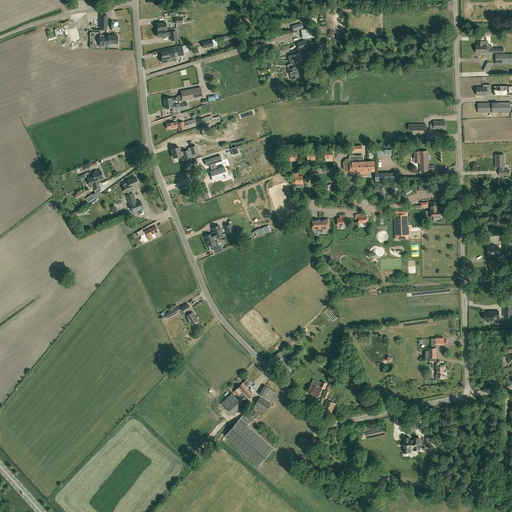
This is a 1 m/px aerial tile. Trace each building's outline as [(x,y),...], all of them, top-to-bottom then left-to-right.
[(311,26),(317,25),(315,15),(309,17),(311,26)] [(89,26),(91,26),(90,19),(74,24),(77,35),(90,31),(89,26)] [(63,23),(52,27),(58,41),(63,38),(65,43),(78,38),(75,32),(67,35),(63,23)] [(166,33),(165,30),(166,29),(165,23),(157,23),(158,30),(157,30),(158,37),(171,36),(171,40),(177,40),(176,31),(170,32),(166,33)] [(108,43),(108,40),(106,40),(106,38),(105,38),(105,36),(100,36),(100,46),(107,46),(108,43)] [(117,44),(118,36),(108,36),(105,36),(105,38),(106,38),(106,40),(108,40),(108,43),(117,44)] [(203,48),(213,46),(212,39),(202,42),(203,48)] [(299,50),(308,47),(306,40),(297,43),(299,50)] [(476,45),(476,53),(487,52),(492,52),(504,52),(504,48),(497,48),(492,48),(492,45),(483,45),(483,41),(478,41),(478,45),(476,45)] [(162,63),(170,61),(169,59),(175,58),(175,57),(183,55),(182,47),(176,49),(161,53),(162,56),(161,56),(162,63)] [(301,60),(299,53),(293,55),(288,56),(290,64),(295,62),(301,60)] [(496,64),(511,63),(511,53),(496,54),(496,64)] [(291,79),(299,77),(295,67),(288,69),(291,79)] [(477,87),(477,95),(491,95),(491,83),(483,83),(483,87),(477,87)] [(511,86),(509,86),(494,86),(494,95),(511,94),(511,86)] [(183,101),(202,97),(200,87),(181,91),(181,93),(183,101)] [(181,93),(175,98),(164,99),(165,108),(166,108),(166,109),(170,109),(170,108),(172,107),(173,110),(176,110),(187,109),(187,102),(183,102),(183,101),(181,93)] [(511,112),(510,102),(498,102),(498,103),(478,103),(478,112),(498,112),(511,112)] [(212,120),(211,115),(203,118),(199,119),(199,118),(196,118),(183,123),(183,122),(179,123),(179,121),(167,124),(168,129),(171,128),(171,129),(179,127),(179,130),(185,129),(198,125),(212,120)] [(445,130),(445,121),(434,121),(434,123),(430,123),(430,129),(434,129),(434,130),(445,130)] [(192,155),(193,155),(198,153),(196,146),(190,147),(192,155)] [(180,152),(179,147),(171,149),(174,158),(184,155),(185,159),(190,158),(188,150),(180,152)] [(325,159),(333,158),(333,150),(325,151),(325,159)] [(428,166),(427,151),(420,151),(415,152),(415,157),(417,157),(417,161),(420,161),(420,171),(428,171),(428,170),(434,170),(434,166),(428,166)] [(290,162),(296,161),(298,161),(298,152),(293,152),(289,152),(290,162)] [(307,160),(316,160),(315,152),(307,152),(307,160)] [(504,167),(504,154),(496,155),(496,167),(500,167),(500,170),(499,170),(499,174),(509,174),(509,170),(504,170),(504,167)] [(220,155),(204,160),(206,166),(209,165),(211,170),(209,171),(212,181),(220,178),(220,177),(226,175),(224,166),(216,169),(214,163),(221,161),(220,155)] [(363,161),(363,155),(350,156),(350,158),(349,158),(349,162),(344,162),(344,169),(350,168),(351,171),(361,171),(367,171),(368,172),(375,172),(375,161),(363,161)] [(98,172),(97,170),(95,171),(95,173),(93,174),(94,176),(92,177),(93,179),(95,179),(95,181),(98,180),(104,178),(101,171),(98,172)] [(375,173),(375,175),(375,179),(376,182),(400,181),(400,180),(399,172),(375,173)] [(301,176),(301,175),(295,175),(295,185),(303,184),(303,175),(301,176)] [(93,179),(92,177),(87,179),(90,186),(93,185),(94,189),(100,187),(98,180),(95,181),(95,179),(93,179)] [(132,187),(138,184),(138,183),(138,181),(137,181),(136,178),(128,181),(123,183),(124,185),(123,185),(126,192),(133,189),(132,187)] [(207,188),(209,194),(218,191),(217,185),(207,188)] [(137,202),(133,193),(126,195),(133,213),(143,209),(140,201),(137,202)] [(88,203),(94,198),(92,194),(86,199),(88,203)] [(438,210),(438,202),(431,202),(431,210),(430,210),(431,218),(432,219),(432,220),(433,220),(434,220),(435,220),(436,219),(436,218),(441,218),(441,210),(438,210)] [(365,216),(365,214),(355,214),(355,220),(358,220),(358,224),(367,223),(367,216),(365,216)] [(397,214),(398,236),(408,236),(407,214),(397,214)] [(337,225),(345,225),(345,218),(345,216),(340,216),(340,218),(337,219),(337,225)] [(328,220),(312,220),(312,228),(328,228),(328,220)] [(227,234),(234,231),(231,224),(224,226),(227,234)] [(222,234),(218,225),(215,226),(213,227),(212,228),(213,232),(213,233),(204,237),(208,246),(209,247),(208,247),(210,250),(212,249),(213,253),(223,250),(221,246),(220,246),(218,242),(215,243),(213,238),(222,234)] [(151,234),(158,231),(156,226),(144,231),(143,232),(142,229),(136,232),(139,237),(141,236),(144,242),(147,241),(144,234),(145,234),(148,240),(153,238),(151,234)] [(511,241),(510,241),(510,240),(503,240),(503,250),(510,250),(510,248),(511,247),(511,241)] [(499,254),(498,254),(498,246),(495,246),(495,245),(491,245),(491,246),(488,246),(488,255),(488,260),(493,260),(497,260),(499,258),(499,254)] [(188,303),(181,307),(186,316),(191,324),(198,320),(193,312),(188,303)] [(167,319),(180,311),(178,307),(165,315),(160,318),(161,320),(166,317),(167,319)] [(484,312),(484,320),(489,320),(489,323),(493,323),(493,320),(494,320),(498,320),(498,317),(499,317),(499,311),(488,311),(488,312),(484,312)] [(284,362),(287,359),(280,351),(273,357),(276,361),(281,357),(284,362)] [(293,382),(301,376),(287,359),(284,362),(279,366),(293,382)] [(440,366),(440,361),(436,362),(435,362),(436,370),(436,374),(436,379),(445,378),(445,374),(446,374),(446,369),(445,369),(445,365),(440,366)] [(232,414),(253,395),(246,387),(252,381),(248,378),(242,383),(242,384),(233,392),(237,396),(236,397),(232,393),(221,403),(232,414)] [(318,396),(321,388),(311,384),(308,392),(318,396)] [(270,402),(276,392),(265,385),(259,395),(270,402)] [(264,413),(271,404),(260,397),(254,407),(264,413)] [(330,416),(336,404),(327,400),(321,413),(330,416)] [(250,422),(253,419),(251,418),(252,416),(252,415),(246,411),(243,415),(225,436),(259,465),(273,449),(247,426),(250,422)] [(257,422),(261,416),(255,412),(252,416),(251,418),(253,419),(257,422)] [(404,438),(404,452),(409,452),(409,448),(414,448),(414,450),(419,450),(419,438),(414,438),(414,440),(409,440),(409,438),(404,438)]
